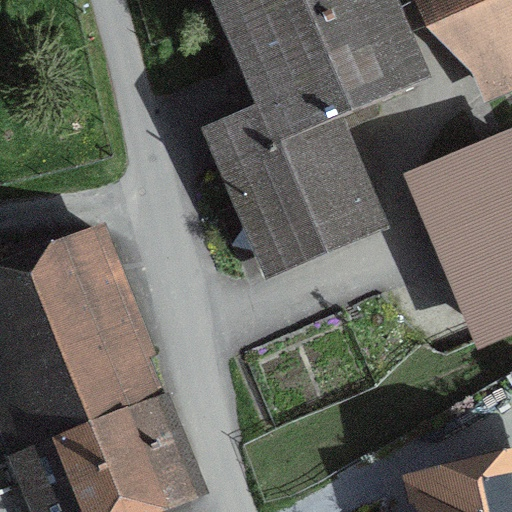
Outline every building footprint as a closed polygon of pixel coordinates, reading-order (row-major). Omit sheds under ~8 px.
[(275,263),(369,223),(327,125),(413,88),(375,0),(230,0),(276,106),(219,130),(275,263)] [(511,0),(426,0),(438,25),(493,0),(511,0)] [(488,336),(511,325),(511,144),(510,140),(420,179),(488,336)] [(152,354),(105,236),(0,278),(0,335),(46,445),(19,456),(42,511),(117,511),(195,481),(162,399),(137,409),(120,368),(152,354)] [(511,511),(511,470),(430,488),(435,511),(511,511)]
